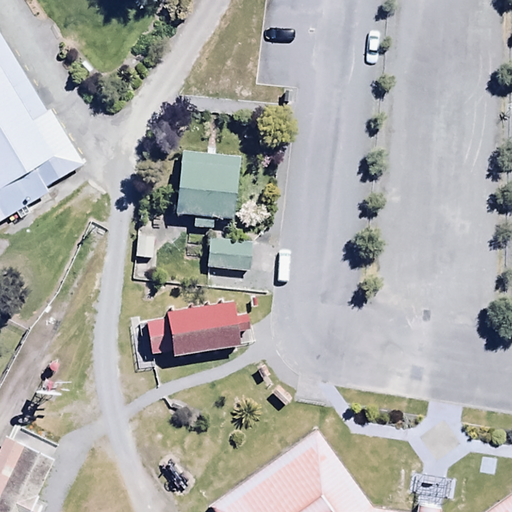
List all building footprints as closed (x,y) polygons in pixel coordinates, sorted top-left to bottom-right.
[(0,23),(0,221),(86,172),(0,23)] [(236,158),(180,153),(175,215),(193,216),(192,228),(213,230),(214,219),(231,221),(236,158)] [(157,235),(137,234),(134,260),(153,262),(157,235)] [(208,241),(207,270),(247,272),(249,243),(208,241)] [(209,273),(209,288),(239,289),(240,274),(209,273)] [(150,357),(234,350),(233,333),(247,332),(245,314),(235,315),(234,305),(166,312),(167,321),(146,323),(150,357)] [(511,511),(511,487),(478,511),(406,511),(366,505),(311,428),(203,504),(209,511),(511,511)] [(0,511),(28,511),(53,460),(4,437),(0,445),(0,511)]
